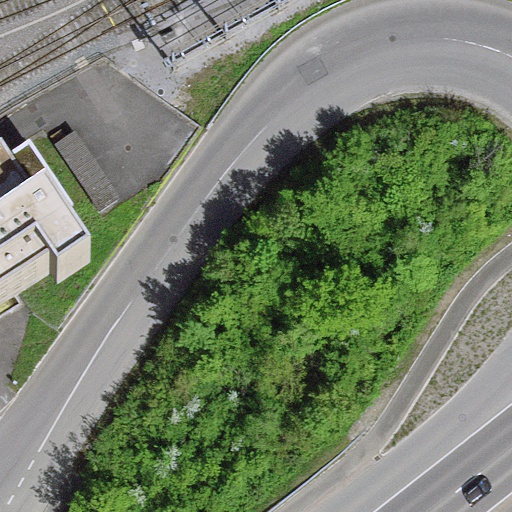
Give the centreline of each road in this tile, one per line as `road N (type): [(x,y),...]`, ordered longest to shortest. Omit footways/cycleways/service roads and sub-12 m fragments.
road 1 (unclassified): [(0,510),(181,217),(286,92),(330,64),(430,37),(511,54)]
road 2 (unclassified): [(511,371),(338,511)]
